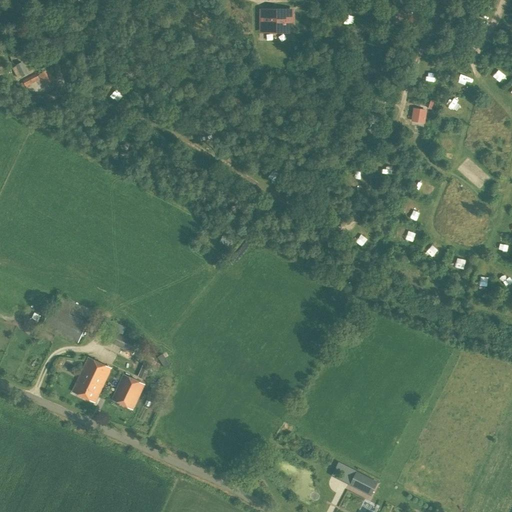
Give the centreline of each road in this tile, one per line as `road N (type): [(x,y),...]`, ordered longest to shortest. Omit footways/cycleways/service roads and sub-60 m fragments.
road 1 (track): [(77,0),(51,45),(65,88),(201,149),(339,230),(360,215),(368,192),(374,124),(402,95),(408,67),(456,0)]
road 2 (track): [(473,59),(471,110),(435,227),(478,251),(505,200),(511,161)]
road 3 (unclassified): [(271,511),(0,383)]
road 4 (track): [(441,237),(369,267),(341,266),(327,249),(331,229)]
